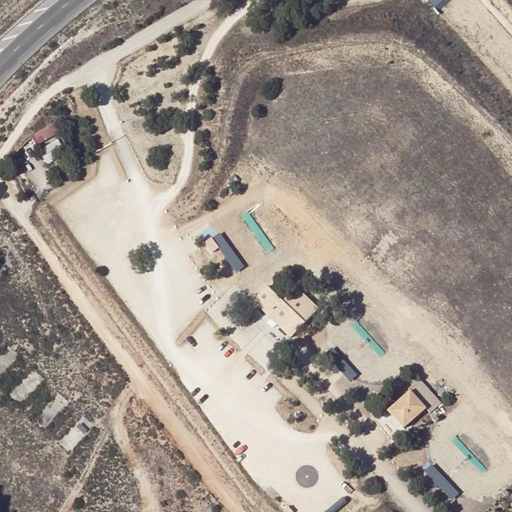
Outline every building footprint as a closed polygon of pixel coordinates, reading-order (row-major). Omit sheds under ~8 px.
[(38,145),(58,134),(53,125),(33,135),(38,145)] [(43,148),(50,162),(68,153),(61,139),(43,148)] [(211,238),(205,243),(213,253),(219,248),(211,238)] [(287,305),(268,286),(253,302),(291,338),(319,308),(300,291),(287,305)] [(368,314),(355,324),(380,356),(393,347),(386,338),(379,344),(367,329),(375,323),(368,314)] [(330,356),(353,380),(359,374),(336,350),(330,356)] [(410,392),(388,412),(403,429),(426,410),(430,414),(441,404),(420,380),(408,390),(410,392)] [(434,464),(426,472),(454,501),(462,493),(434,464)]
